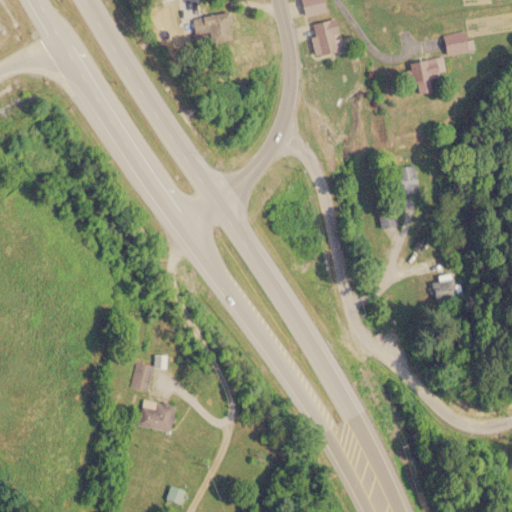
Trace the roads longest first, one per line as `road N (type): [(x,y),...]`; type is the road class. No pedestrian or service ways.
road 1 (trunk): [(399,511),(317,347),(90,0)]
road 2 (residential): [(511,418),(477,428),(425,396),(366,339),(352,314),(318,179),(305,153),(275,135)]
road 3 (trunk): [(180,232),(289,371),(368,511)]
road 4 (tertiary): [(277,0),(288,79),(275,135),(259,160),(180,232)]
road 5 (trunk): [(58,37),(180,232)]
